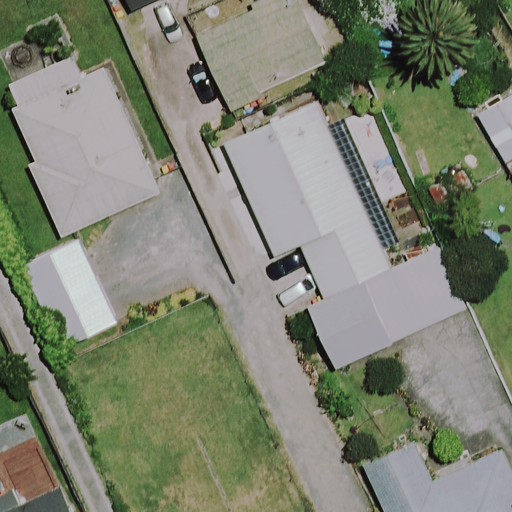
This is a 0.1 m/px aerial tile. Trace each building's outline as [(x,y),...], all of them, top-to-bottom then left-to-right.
[(161,0),(124,0),(132,14),(161,0)] [(324,64),(293,0),(270,0),(194,36),(228,109),(324,64)] [(77,83),(68,63),(4,90),(35,162),(29,164),(60,237),(156,197),(103,72),(77,83)] [(511,88),(472,113),(511,180),(511,88)] [(388,272),(313,104),(223,144),(274,260),(301,249),(324,301),(306,309),(334,370),(469,310),(441,248),(388,272)] [(114,325),(78,241),(22,265),(59,350),(114,325)] [(511,511),(511,488),(496,454),(446,476),(429,484),(411,444),(363,466),(384,511),(511,511)] [(64,511),(56,493),(13,511),(64,511)]
